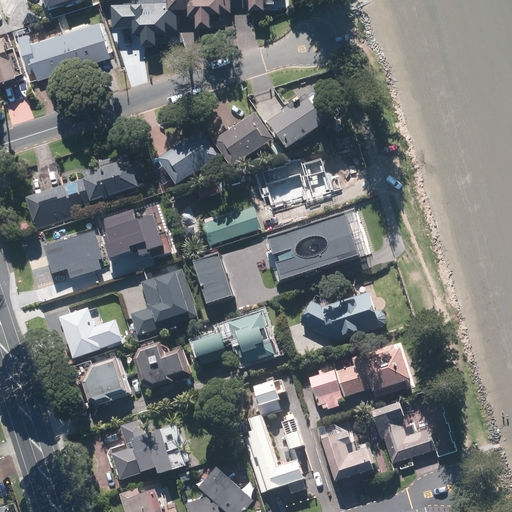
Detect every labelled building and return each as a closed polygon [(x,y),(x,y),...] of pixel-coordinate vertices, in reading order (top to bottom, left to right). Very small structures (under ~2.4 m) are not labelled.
[(236,13),(236,0),(173,0),(174,2),(174,9),(182,9),(196,8),(196,15),(204,15),(204,27),(219,26),(218,13),(236,13)] [(272,9),(271,0),(257,0),(257,10),(272,9)] [(174,9),(174,2),(120,4),(121,27),(142,26),(142,32),(151,32),(151,44),(164,44),(163,31),(183,31),(182,9),(174,9)] [(101,3),(94,5),(96,12),(103,9),(101,3)] [(77,69),(114,58),(102,22),(66,34),(77,69)] [(25,27),(15,31),(17,36),(27,33),(25,27)] [(32,34),(20,38),(32,73),(38,71),(41,81),(77,69),(66,34),(35,44),(32,34)] [(9,36),(0,38),(0,83),(1,87),(14,82),(13,79),(22,77),(9,36)] [(279,112),(280,114),(265,124),(283,151),(317,127),(318,128),(329,120),(310,94),(304,98),(303,96),(279,112)] [(251,114),(210,142),(229,169),(269,141),(251,114)] [(197,132),(156,160),(173,186),(215,158),(197,132)] [(70,210),(142,186),(136,168),(130,170),(125,155),(93,165),(96,176),(24,198),(34,230),(73,218),(70,210)] [(314,160),(282,168),(289,196),(321,187),(314,160)] [(163,174),(155,177),(159,186),(166,183),(163,174)] [(287,194),(279,195),(281,202),(288,200),(287,194)] [(373,200),(359,204),(362,215),(376,211),(373,200)] [(252,208),(201,225),(209,247),(260,229),(252,208)] [(335,248),(329,250),(332,264),(363,255),(350,209),(309,221),(316,242),(332,237),(335,248)] [(28,233),(26,224),(18,226),(20,235),(28,233)] [(97,261),(100,261),(92,232),(42,247),(50,275),(66,271),(68,280),(85,275),(87,285),(122,274),(118,263),(99,268),(97,261)] [(145,247),(120,255),(127,275),(152,267),(145,247)] [(221,256),(196,264),(210,306),(235,297),(221,256)] [(126,281),(116,284),(119,296),(130,293),(126,281)] [(109,284),(92,289),(96,304),(113,299),(109,284)] [(310,301),(299,322),(337,342),(381,329),(385,321),(382,308),(375,310),(370,293),(322,308),(310,301)] [(86,309),(56,319),(70,360),(108,348),(101,326),(93,329),(86,309)] [(225,325),(229,337),(219,339),(218,335),(192,343),(199,365),(225,357),(224,355),(234,351),(238,367),(271,356),(258,314),(225,325)] [(187,331),(179,333),(181,341),(189,338),(187,331)] [(110,343),(119,340),(117,334),(108,337),(110,343)] [(136,350),(131,362),(139,384),(150,390),(170,383),(170,381),(186,375),(178,350),(161,356),(157,343),(136,350)] [(360,343),(353,345),(355,351),(362,349),(360,343)] [(333,373),(332,371),(307,379),(316,406),(325,403),(327,410),(337,407),(335,400),(371,389),(374,399),(406,389),(393,349),(371,356),(370,352),(350,358),(352,367),(333,373)] [(90,367),(88,362),(72,367),(82,401),(92,406),(129,394),(118,358),(90,367)] [(258,415),(237,421),(260,494),(301,481),(291,450),(302,447),(292,415),(281,419),(270,382),(249,389),(258,415)] [(404,429),(400,418),(402,418),(398,404),(371,412),(380,439),(383,438),(391,464),(435,450),(428,430),(413,435),(410,426),(404,429)] [(126,449),(109,454),(118,481),(153,470),(155,476),(170,471),(157,432),(144,436),(139,420),(118,426),(126,449)] [(344,431),(318,440),(332,482),(373,469),(366,448),(346,454),(343,445),(348,443),(344,431)] [(207,498),(185,504),(187,511),(217,511),(216,506),(222,511),(243,511),(252,502),(214,468),(197,488),(213,502),(209,504),(207,498)] [(188,472),(179,474),(181,483),(190,480),(188,472)] [(120,501),(123,511),(159,511),(152,491),(120,501)]
